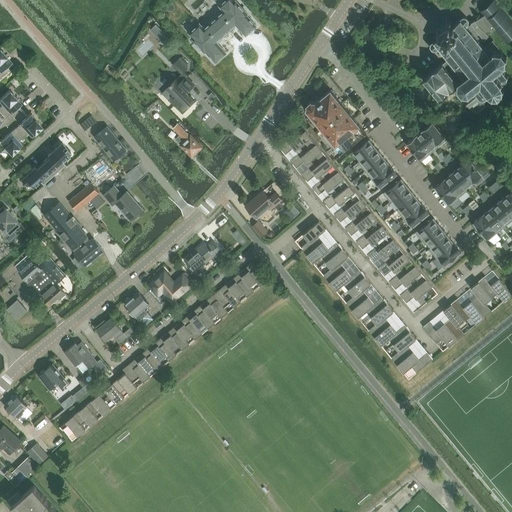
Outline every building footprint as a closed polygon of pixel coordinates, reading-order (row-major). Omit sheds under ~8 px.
[(189,32),(192,35),(194,38),(193,39),(196,42),(194,44),(200,51),(202,49),(205,52),(206,51),(216,62),(226,53),(216,42),(236,24),(246,35),(256,26),(246,14),(247,13),(235,0),(234,1),(233,0),(225,0),(219,5),(224,11),(204,28),(202,26),(199,23),(189,32)] [(493,40),(484,48),(479,42),(483,39),(484,40),(489,36),(488,35),(494,30),(504,42),(511,35),(511,20),(496,1),(480,13),(482,16),(475,21),(474,20),(471,22),(471,23),(467,27),(466,25),(468,24),(469,24),(469,23),(468,23),(468,21),(469,21),(469,20),(468,20),(467,18),(467,17),(466,17),(464,17),(464,16),(463,16),(463,17),(462,17),(461,19),(460,18),(460,19),(454,24),(453,24),(451,24),(450,24),(449,23),(451,21),(450,20),(448,22),(447,20),(445,21),(446,22),(442,25),(439,28),(438,27),(436,28),(438,30),(436,32),(437,33),(439,31),(441,34),(439,36),(434,41),(433,40),(433,41),(430,44),(429,44),(429,45),(429,47),(428,48),(429,48),(431,50),(431,51),(432,51),(434,51),(434,52),(435,52),(435,51),(438,48),(443,55),(443,56),(443,57),(444,56),(447,60),(442,64),(442,63),(441,64),(441,63),(440,64),(441,64),(437,67),(434,70),(433,68),(430,71),(431,72),(423,79),(440,99),(458,84),(457,89),(462,95),(467,96),(464,99),(474,113),(477,113),(484,107),(484,105),(479,99),(484,100),(489,96),(491,98),(496,98),(501,94),(502,89),(501,86),(508,80),(500,69),(502,67),(509,61),(495,42),(493,40)] [(156,24),(150,30),(154,34),(160,28),(156,24)] [(166,34),(160,40),(164,44),(170,38),(166,34)] [(0,80),(11,70),(6,65),(11,61),(0,48),(0,80)] [(182,74),(168,87),(175,94),(169,100),(175,106),(178,103),(183,109),(193,99),(186,91),(193,85),(186,78),(189,76),(185,72),(188,69),(188,63),(181,56),(172,64),(182,74)] [(0,98),(0,100),(2,103),(0,104),(0,110),(10,121),(22,110),(18,105),(21,103),(9,90),(0,98)] [(307,109),(336,144),(344,137),(351,146),(366,133),(331,90),(316,102),(311,101),(307,104),(307,105),(307,109)] [(0,130),(10,121),(0,110),(0,130)] [(30,113),(27,115),(22,110),(10,121),(23,136),(28,131),(31,134),(41,125),(30,113)] [(92,114),(81,123),(86,129),(97,120),(92,114)] [(21,144),(18,140),(23,136),(10,121),(0,130),(0,134),(2,138),(0,139),(0,140),(11,153),(21,144)] [(180,135),(176,139),(191,155),(201,146),(178,122),(172,127),(180,135)] [(432,122),(423,129),(438,147),(447,140),(432,122)] [(107,127),(95,136),(114,159),(126,150),(107,127)] [(423,129),(415,136),(430,154),(438,147),(423,129)] [(305,143),(310,149),(317,144),(305,130),(290,143),(287,139),(279,146),(285,154),(293,148),(298,153),(301,157),(305,153),(300,147),(305,143)] [(415,136),(406,143),(421,161),(430,154),(415,136)] [(369,139),(354,151),(360,160),(361,160),(376,148),(369,139)] [(49,156),(42,162),(54,174),(66,164),(62,159),(68,154),(70,152),(67,148),(61,142),(50,151),(50,152),(47,154),(49,156)] [(316,156),(322,162),(328,157),(317,144),(310,149),(305,153),(301,157),(298,153),(290,160),(297,167),(304,161),(309,167),(312,170),(316,167),(311,161),(316,156)] [(361,160),(358,162),(365,171),(383,156),(376,148),(361,160)] [(383,156),(365,171),(372,179),(390,164),(383,156)] [(328,157),(322,162),(316,167),(312,170),(309,167),(301,173),(307,181),(315,174),(320,180),(323,184),(327,180),(322,174),(327,170),(333,176),(339,171),(328,157)] [(102,158),(86,170),(97,185),(113,172),(102,158)] [(469,159),(460,166),(473,181),(476,186),(485,178),(469,159)] [(39,180),(43,184),(54,174),(42,162),(36,168),(34,166),(31,169),(20,178),(26,185),(29,182),(32,186),(39,180)] [(390,164),(372,179),(379,188),(397,173),(390,164)] [(460,166),(452,173),(464,188),(473,181),(460,166)] [(338,183),(344,189),(350,184),(339,171),(333,176),(327,180),(323,184),(320,180),(312,187),(319,194),(326,188),(331,194),(334,197),(338,194),(333,187),(338,183)] [(452,173),(444,180),(458,197),(467,191),(464,188),(452,173)] [(401,178),(383,193),(390,202),(393,199),(408,187),(401,178)] [(444,180),(435,187),(450,205),(458,197),(444,180)] [(69,201),(78,211),(90,200),(97,209),(106,202),(102,196),(92,183),(69,201)] [(350,196),(355,203),(361,198),(350,184),(344,189),(338,194),(334,197),(331,194),(323,200),(329,208),(337,201),(342,207),(345,211),(349,207),(344,201),(350,196)] [(131,220),(143,209),(127,191),(122,195),(114,185),(103,195),(112,205),(115,202),(131,220)] [(408,187),(393,199),(400,208),(415,195),(408,187)] [(276,193),(269,198),(263,190),(245,205),(255,217),(267,206),(270,209),(281,199),(276,193)] [(511,196),(509,193),(500,200),(511,214),(511,196)] [(400,208),(397,210),(404,218),(422,204),(415,195),(400,208)] [(360,221),(355,214),(360,210),(365,216),(372,211),(361,198),(355,203),(349,207),(345,211),(342,207),(334,214),(341,221),(348,215),(353,221),(356,224),(360,221)] [(511,214),(500,200),(491,207),(506,225),(511,220),(511,214)] [(58,202),(44,214),(73,249),(87,237),(58,202)] [(284,210),(292,219),(300,212),(292,203),(284,210)] [(422,204),(404,218),(411,227),(429,212),(422,204)] [(19,224),(3,206),(0,207),(0,233),(8,243),(18,235),(13,229),(19,224)] [(491,207),(483,215),(497,232),(506,225),(491,207)] [(20,209),(16,212),(21,218),(25,214),(20,209)] [(371,234),(366,228),(371,223),(377,230),(383,225),(372,211),(365,216),(360,221),(356,224),(353,221),(345,227),(352,235),(359,228),(364,234),(367,237),(371,234)] [(483,215),(473,222),(488,240),(497,232),(483,215)] [(433,217),(415,232),(422,241),(425,239),(440,226),(433,217)] [(268,231),(258,220),(252,225),(262,236),(268,231)] [(301,247),(307,255),(323,241),(318,235),(326,229),(319,221),(303,234),(308,241),(301,247)] [(382,248),(377,241),(383,237),(388,243),(394,238),(383,225),(377,230),(371,234),(367,237),(364,234),(356,241),(363,248),(370,242),(375,248),(375,247),(378,251),(382,248)] [(440,226),(425,239),(432,247),(447,234),(440,226)] [(225,230),(220,235),(225,240),(230,235),(225,230)] [(432,247),(429,249),(436,257),(454,243),(447,234),(432,247)] [(242,244),(247,241),(242,235),(241,235),(237,238),(242,244)] [(87,237),(73,249),(75,252),(75,253),(77,256),(75,257),(74,259),(74,261),(75,263),(77,263),(79,262),(81,261),(85,265),(103,250),(93,238),(90,241),(87,237)] [(393,261),(388,255),(393,251),(398,257),(405,252),(394,238),(388,243),(382,248),(378,251),(375,247),(375,248),(367,254),(374,262),(381,255),(386,261),(389,264),(393,261)] [(506,243),(502,238),(498,242),(502,247),(506,243)] [(207,246),(204,242),(185,260),(194,271),(214,253),(215,255),(221,250),(213,241),(207,246)] [(321,257),(325,262),(342,249),(337,242),(329,248),(323,241),(307,255),(313,262),(321,257)] [(454,243),(436,257),(443,266),(461,252),(454,243)] [(43,288),(56,277),(49,270),(56,264),(43,249),(19,271),(28,281),(29,280),(32,284),(36,280),(43,288)] [(323,275),(330,282),(346,269),(340,262),(348,256),(342,249),(325,262),(331,269),(323,275)] [(404,275),(404,274),(399,268),(404,264),(410,270),(416,265),(405,252),(398,257),(393,261),(389,264),(386,261),(378,267),(385,275),(392,269),(397,275),(397,274),(400,278),(404,275)] [(251,286),(256,281),(260,286),(267,279),(253,262),(239,273),(250,286),(251,286)] [(56,264),(49,270),(56,277),(43,288),(46,291),(41,295),(49,305),(58,297),(59,299),(66,293),(57,282),(66,275),(56,264)] [(415,277),(421,283),(421,284),(427,279),(416,265),(410,270),(404,275),(400,278),(397,274),(397,275),(389,281),(396,289),(403,282),(408,288),(411,291),(415,288),(410,282),(415,277)] [(343,284),(348,290),(365,276),(359,269),(351,276),(346,269),(330,282),(336,290),(343,284)] [(498,278),(492,283),(485,276),(479,281),(492,298),(498,293),(504,300),(511,293),(493,270),(492,270),(498,278)] [(156,277),(151,281),(151,283),(150,284),(153,289),(153,290),(156,293),(158,293),(158,294),(163,290),(172,300),(192,284),(183,273),(174,282),(165,271),(157,278),(156,277)] [(250,286),(239,273),(226,283),(237,297),(238,296),(238,297),(243,292),(247,296),(254,290),(251,286),(250,286)] [(363,290),(371,284),(365,276),(355,284),(348,290),(353,296),(346,302),(352,310),(368,296),(366,294),(363,290)] [(426,291),(432,297),(438,292),(427,279),(421,284),(415,288),(411,291),(408,288),(400,294),(407,302),(414,296),(422,305),(414,311),(414,312),(427,302),(421,295),(426,291)] [(486,303),(492,298),(479,281),(471,287),(477,295),(471,300),(484,316),(492,310),(486,303)] [(237,297),(226,283),(213,294),(224,307),(225,307),(230,302),(234,307),(241,301),(238,297),(238,296),(237,297)] [(149,304),(148,302),(139,292),(131,299),(128,298),(125,300),(126,303),(125,304),(139,321),(148,313),(144,308),(149,304)] [(224,307),(213,294),(200,305),(211,318),(212,318),(218,313),(221,318),(228,312),(225,307),(224,307)] [(374,303),(368,296),(352,310),(358,317),(366,311),(371,317),(387,304),(382,297),(374,303)] [(476,323),(484,316),(471,300),(464,306),(458,298),(451,304),(465,320),(470,316),(476,323)] [(16,320),(28,310),(18,299),(7,309),(16,320)] [(376,324),(369,330),(375,337),(391,324),(386,317),(393,311),(387,304),(371,317),(376,324)] [(458,325),(465,320),(451,304),(444,310),(450,318),(444,323),(457,339),(464,333),(458,325)] [(211,318),(200,305),(188,315),(198,329),(199,328),(199,329),(205,324),(208,328),(215,322),(212,318),(211,318)] [(198,329),(188,315),(175,326),(186,339),(192,335),(195,339),(202,333),(199,329),(199,328),(198,329)] [(106,321),(104,319),(95,326),(97,329),(106,340),(112,334),(119,343),(134,331),(131,326),(124,332),(112,317),(106,321)] [(449,345),(457,339),(444,323),(437,329),(430,321),(423,327),(437,343),(443,338),(449,345)] [(135,330),(137,333),(144,327),(141,324),(135,330)] [(397,331),(391,324),(375,337),(381,345),(388,339),(393,345),(410,331),(404,324),(397,331)] [(186,339),(175,326),(162,337),(173,350),(179,345),(182,350),(189,344),(186,339)] [(391,357),(397,365),(413,351),(408,345),(416,339),(410,331),(393,345),(398,351),(391,357)] [(173,350),(162,337),(149,347),(160,361),(160,360),(160,361),(166,356),(169,360),(176,354),(173,350)] [(65,351),(75,364),(82,359),(89,368),(94,364),(97,361),(81,342),(77,345),(75,343),(65,351)] [(160,361),(149,347),(136,358),(147,371),(153,367),(156,371),(163,365),(160,361),(160,360),(160,361)] [(411,366),(416,372),(433,359),(427,352),(419,358),(413,351),(397,365),(404,372),(411,366)] [(97,361),(94,364),(102,373),(108,368),(100,358),(97,361)] [(136,358),(122,369),(125,373),(126,372),(134,382),(140,377),(143,382),(151,376),(147,371),(136,358)] [(63,391),(66,389),(64,386),(68,383),(53,364),(45,370),(43,370),(40,372),(40,374),(39,375),(51,389),(58,384),(63,391)] [(126,372),(125,373),(113,383),(121,393),(126,389),(130,393),(138,386),(134,382),(126,372)] [(84,377),(79,381),(83,387),(73,395),(78,400),(93,388),(84,377)] [(121,393),(113,383),(100,394),(108,403),(113,399),(117,404),(125,397),(121,393)] [(11,399),(4,405),(18,419),(19,418),(23,422),(33,413),(27,407),(27,406),(16,394),(14,396),(13,396),(11,397),(11,399)] [(108,403),(100,394),(87,404),(95,414),(100,410),(104,414),(112,408),(108,403)] [(95,414),(87,404),(74,415),(82,425),(82,424),(87,420),(91,425),(99,418),(95,414)] [(82,425),(74,415),(60,426),(69,436),(74,431),(78,436),(86,429),(82,425)] [(0,447),(2,449),(4,447),(10,453),(21,441),(4,426),(0,430),(0,447)] [(48,455),(37,443),(28,451),(38,463),(48,455)] [(28,456),(12,471),(21,481),(37,466),(28,456)] [(12,471),(7,476),(16,486),(21,481),(12,471)] [(17,492),(7,501),(16,511),(58,511),(54,511),(56,510),(34,485),(21,496),(17,492)]
